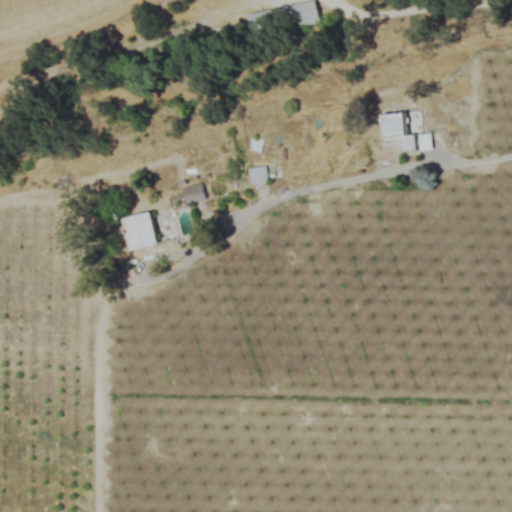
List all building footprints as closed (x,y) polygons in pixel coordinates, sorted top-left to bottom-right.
[(247,34),(319,23),(315,2),(244,13),(247,34)] [(414,134),(406,135),(405,113),(382,114),(383,142),(398,141),(398,152),(415,151),(414,134)] [(250,183),(281,179),(279,164),(248,169),(250,183)] [(204,199),(201,183),(181,188),(185,203),(204,199)] [(123,218),(130,251),(158,246),(151,212),(123,218)]
